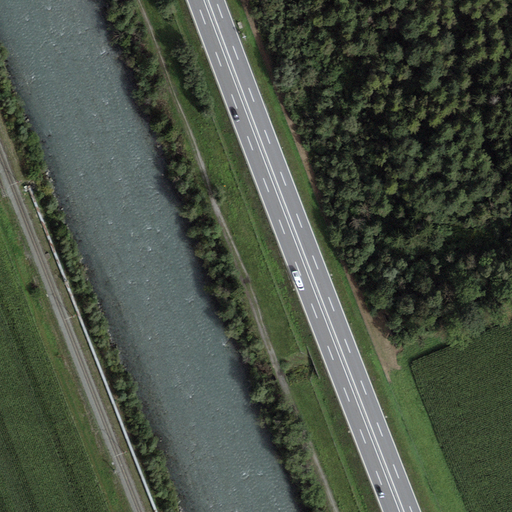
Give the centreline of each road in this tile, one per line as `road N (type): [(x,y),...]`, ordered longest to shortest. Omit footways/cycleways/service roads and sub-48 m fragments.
road 1 (trunk): [(411,511),(215,0)]
road 2 (trunk): [(196,0),(392,511)]
